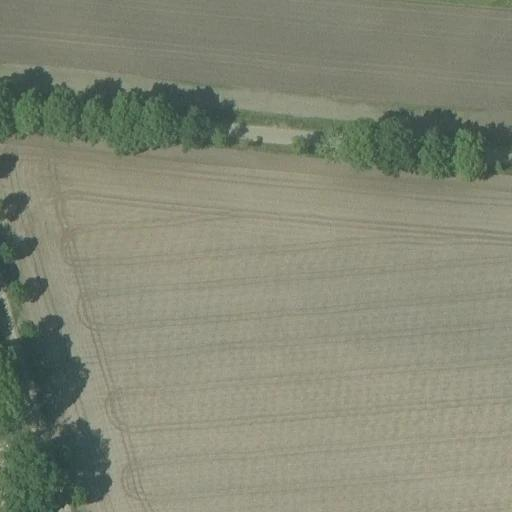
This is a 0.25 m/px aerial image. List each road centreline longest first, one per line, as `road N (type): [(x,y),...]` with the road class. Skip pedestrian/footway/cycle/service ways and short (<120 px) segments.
road 1 (unclassified): [(0,111),(511,161)]
road 2 (track): [(63,511),(0,289)]
